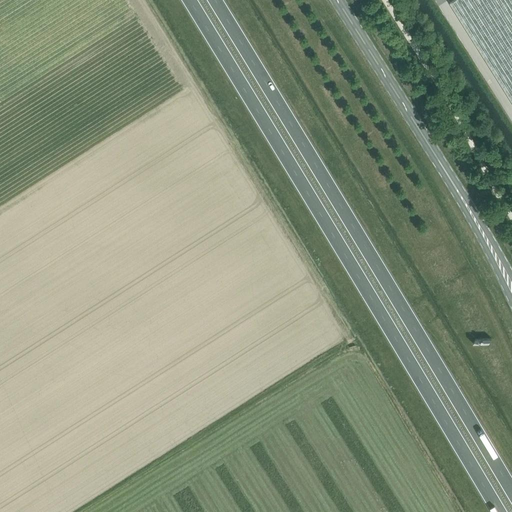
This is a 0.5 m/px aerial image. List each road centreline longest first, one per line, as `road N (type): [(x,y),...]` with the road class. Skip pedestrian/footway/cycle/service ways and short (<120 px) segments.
road 1 (trunk): [(188,0),(498,511)]
road 2 (trunk): [(511,492),(214,0)]
road 3 (secondary): [(410,116),(336,0)]
road 4 (secondary): [(452,184),(511,302)]
